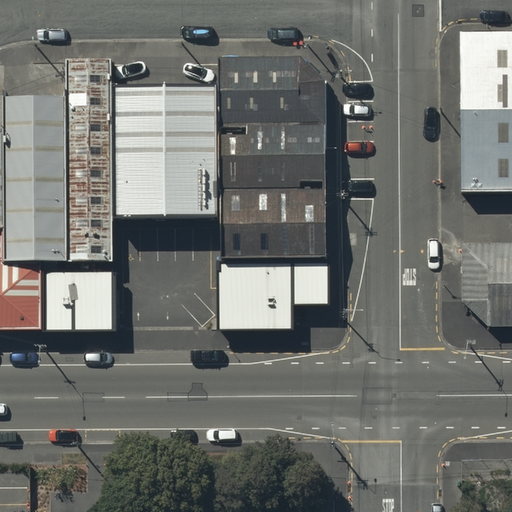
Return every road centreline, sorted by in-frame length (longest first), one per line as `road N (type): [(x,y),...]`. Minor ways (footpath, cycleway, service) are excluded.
road 1 (tertiary): [(0,399),(398,396)]
road 2 (tertiary): [(397,0),(398,396)]
